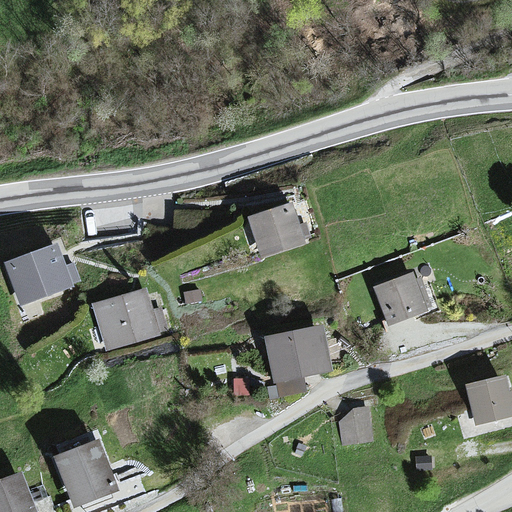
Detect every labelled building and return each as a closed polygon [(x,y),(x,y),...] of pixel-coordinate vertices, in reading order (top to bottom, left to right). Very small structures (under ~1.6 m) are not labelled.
[(292,208),(247,223),(261,265),(306,250),(292,208)] [(59,245),(5,265),(23,313),(77,292),(59,245)] [(413,275),(373,292),(388,329),(429,313),(413,275)] [(145,293),(93,309),(107,356),(159,340),(145,293)] [(319,328),(263,342),(274,388),(330,374),(319,328)] [(511,397),(506,378),(464,390),(476,430),(511,419),(511,397)] [(355,411),(340,426),(344,448),(375,443),(369,411),(355,411)] [(96,445),(53,462),(73,511),(77,511),(117,496),(96,445)] [(35,511),(21,477),(0,485),(0,511),(35,511)]
